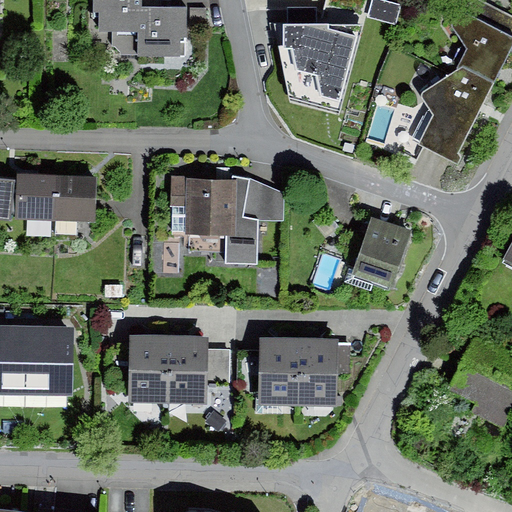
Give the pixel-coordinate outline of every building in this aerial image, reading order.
[(94,0),(94,16),(100,16),(100,31),(113,31),(112,43),(121,53),(142,53),(142,1),(142,0),(94,0)] [(393,0),(371,0),(368,14),(395,22),(401,2),(393,0)] [(172,1),(142,1),(142,53),(186,54),(186,1),(172,1)] [(511,34),(467,11),(451,26),(468,47),(461,64),(494,79),(511,45),(511,34)] [(365,17),(283,14),(283,18),(274,18),(290,96),(340,110),(365,17)] [(458,151),(494,79),(461,64),(422,93),(431,107),(413,140),(457,161),(461,157),(458,151)] [(18,171),(18,177),(0,175),(0,217),(10,219),(11,215),(55,218),(57,173),(18,171)] [(98,174),(57,173),(55,218),(55,233),(77,234),(77,219),(96,220),(98,174)] [(240,177),(171,175),(169,231),(192,234),(238,235),(240,177)] [(251,177),(240,177),(238,235),(192,234),(192,249),(228,250),(228,262),(258,263),(259,219),(283,219),(284,192),(251,177)] [(412,230),(371,216),(350,278),(391,292),(412,230)] [(511,240),(502,260),(511,265),(511,240)] [(26,323),(0,322),(0,392),(24,393),(26,323)] [(73,324),(26,323),(24,393),(71,395),(73,324)] [(258,383),(256,415),(283,416),(284,402),(297,403),(301,335),(259,333),(258,352),(240,352),(238,382),(258,383)] [(170,334),(132,334),(132,349),(108,349),(109,381),(129,381),(129,402),(169,403),(170,334)] [(208,334),(170,334),(169,403),(208,404),(208,384),(229,384),(230,349),(208,348),(208,334)] [(340,337),(301,335),(297,403),(336,405),(340,337)] [(511,417),(511,359),(477,342),(453,391),(476,403),(471,413),(506,430),(511,417)] [(97,511),(0,500),(0,511),(97,511)]
